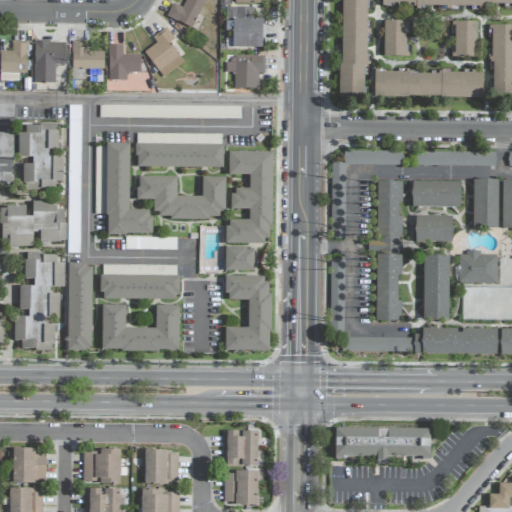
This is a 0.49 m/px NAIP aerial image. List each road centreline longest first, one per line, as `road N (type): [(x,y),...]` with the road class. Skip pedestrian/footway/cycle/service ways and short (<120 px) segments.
road 1 (tertiary): [(305,0),(299,378)]
road 2 (secondary): [(299,378),(0,376)]
road 3 (residential): [(0,431),(192,439),(202,457),(202,511)]
road 4 (secondary): [(299,403),(511,405)]
road 5 (secondary): [(0,401),(210,403)]
road 6 (residential): [(511,130),(303,128)]
road 7 (secondary): [(447,380),(299,378)]
road 8 (residential): [(144,0),(115,13),(0,13)]
